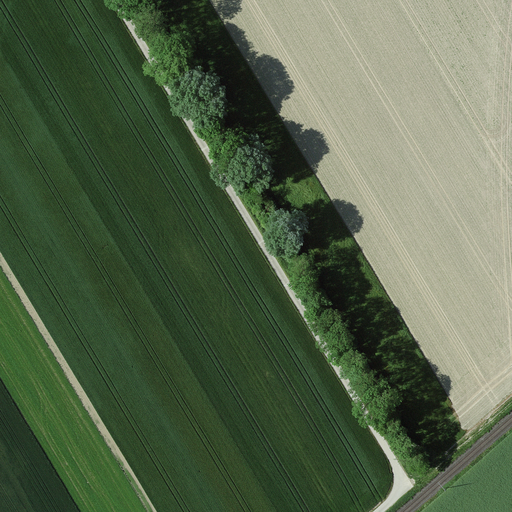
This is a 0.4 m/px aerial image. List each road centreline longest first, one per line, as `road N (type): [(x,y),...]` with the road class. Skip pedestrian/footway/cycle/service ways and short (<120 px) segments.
road 1 (track): [(115,0),(408,486),(378,511)]
road 2 (track): [(408,486),(511,399)]
